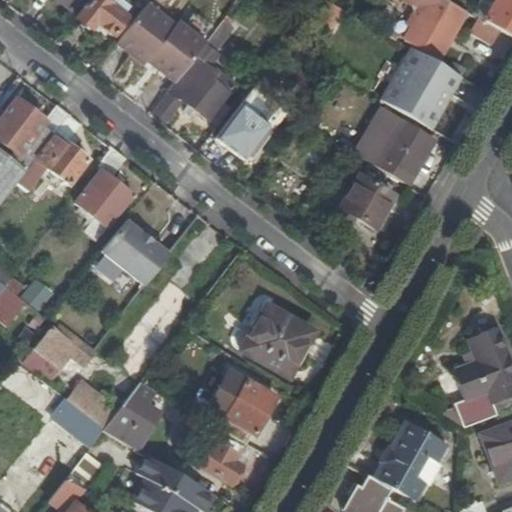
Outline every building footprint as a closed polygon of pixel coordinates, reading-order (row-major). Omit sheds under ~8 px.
[(57,0),(69,10),(76,0),(57,0)] [(87,30),(90,26),(92,23),(97,25),(110,36),(123,18),(117,13),(120,9),(120,2),(117,0),(87,0),(73,19),(87,30)] [(406,0),(412,3),(414,10),(406,23),(408,24),(411,25),(402,40),(434,58),(462,9),(445,0),(406,0)] [(497,29),(511,37),(511,0),(492,0),(491,2),(481,20),(497,29)] [(158,72),(171,82),(202,42),(176,22),(173,26),(144,3),(142,6),(130,21),(113,43),(142,66),(145,62),(158,72)] [(312,19),(327,32),(341,16),(326,3),(312,19)] [(481,20),(475,17),(467,32),(488,44),(497,29),(481,20)] [(171,82),(165,89),(184,104),(195,112),(214,127),(228,109),(219,102),(226,94),(208,80),(214,72),(211,70),(229,45),(211,31),(202,42),(171,82)] [(433,62),(410,49),(380,101),(428,129),(445,98),(439,95),(451,72),(433,62)] [(231,86),(214,72),(208,80),(226,94),(231,86)] [(0,204),(15,186),(68,116),(27,85),(1,119),(0,120),(0,144),(11,154),(17,158),(8,169),(0,163),(0,204)] [(240,93),(230,106),(234,109),(254,124),(264,111),(240,93)] [(165,95),(151,113),(163,123),(177,104),(165,95)] [(195,112),(184,104),(179,110),(189,118),(195,112)] [(234,109),(212,138),(239,160),(249,147),(254,151),(258,146),(253,142),(263,130),(254,124),(234,109)] [(393,165),(388,175),(413,190),(420,178),(411,173),(431,140),(395,119),(397,117),(388,112),(372,137),(382,143),(375,155),(385,161),(393,165)] [(68,116),(15,186),(27,195),(39,179),(45,171),(62,184),(68,188),(87,163),(65,146),(80,126),(68,116)] [(359,137),(350,152),(365,160),(373,145),(359,137)] [(111,150),(96,171),(100,174),(74,206),(93,221),(106,204),(119,214),(132,197),(110,180),(125,161),(111,150)] [(390,170),(393,165),(385,161),(382,166),(390,170)] [(55,191),(62,184),(45,171),(39,179),(55,191)] [(355,174),(336,207),(343,211),(340,216),(357,226),(360,221),(371,227),(391,194),(355,174)] [(113,237),(156,270),(179,239),(137,206),(113,237)] [(0,269),(0,285),(4,289),(5,288),(12,278),(0,269)] [(23,288),(12,278),(5,288),(16,297),(23,288)] [(34,279),(21,295),(38,309),(51,293),(34,279)] [(24,305),(4,289),(0,294),(0,324),(6,329),(24,305)] [(287,380),(311,336),(266,310),(241,353),(287,380)] [(50,329),(32,351),(60,373),(71,359),(84,370),(96,355),(59,325),(54,332),(50,329)] [(475,361),(470,363),(452,370),(455,377),(463,399),(467,397),(483,392),(488,406),(511,396),(511,381),(511,368),(496,328),(466,339),(471,351),(475,361)] [(466,353),(470,363),(475,361),(471,351),(466,353)] [(201,421),(246,447),(252,437),(254,438),(275,401),(228,374),(225,380),(211,405),(201,421)] [(211,405),(225,380),(216,375),(202,400),(211,405)] [(80,444),(83,446),(115,407),(79,379),(44,423),(56,432),(41,450),(62,467),(80,444)] [(139,385),(104,431),(102,433),(137,453),(158,416),(143,407),(152,392),(139,385)] [(390,490),(413,504),(430,476),(420,470),(433,450),(442,456),(453,439),(411,414),(388,452),(391,454),(386,463),(383,462),(372,480),(390,490)] [(497,483),(511,477),(511,423),(479,437),(497,483)] [(231,464),(234,458),(213,446),(198,471),(228,488),(230,486),(231,487),(232,486),(234,485),(240,475),(240,473),(238,472),(240,470),(231,464)] [(420,470),(430,476),(434,479),(446,459),(442,456),(433,450),(420,470)] [(388,452),(383,462),(386,463),(391,454),(388,452)] [(83,483),(98,464),(84,453),(70,472),(83,483)] [(205,511),(214,498),(141,456),(131,473),(141,479),(128,502),(146,511),(188,511),(193,509),(198,511),(205,511)] [(372,480),(367,477),(360,489),(353,484),(347,495),(349,496),(341,510),(345,511),(397,511),(401,506),(386,497),(390,490),(372,480)] [(83,494),(63,482),(47,504),(56,511),(79,511),(73,507),(83,494)]
